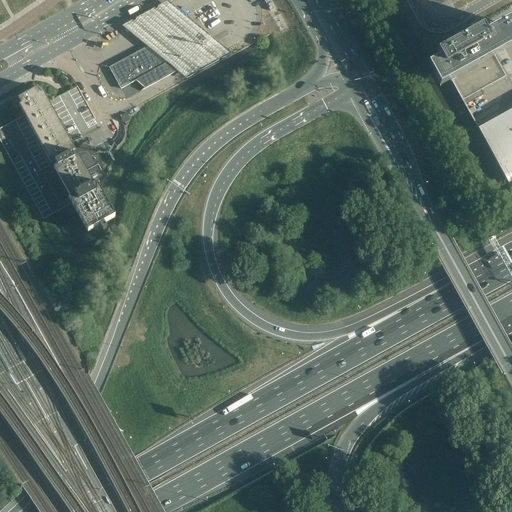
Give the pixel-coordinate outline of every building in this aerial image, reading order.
[(270,0),(266,0),(265,1),(270,11),(276,9),(270,0)] [(169,2),(123,27),(188,82),(235,57),(169,2)] [(492,56),(511,44),(511,28),(505,16),(481,30),(478,24),(433,49),(436,54),(424,61),(438,87),(450,80),(465,106),(484,95),(481,90),(504,78),(492,56)] [(175,73),(169,62),(166,64),(146,48),(137,53),(109,68),(121,89),(140,79),(146,89),(175,73)] [(94,150),(92,148),(90,151),(89,151),(87,151),(87,149),(84,145),(75,150),(43,92),(41,93),(38,87),(18,98),(21,104),(19,105),(25,115),(0,128),(0,141),(43,219),(71,204),(88,235),(117,219),(97,183),(99,182),(102,177),(102,175),(103,172),(103,170),(103,169),(103,167),(102,166),(102,163),(102,162),(101,161),(100,159),(99,156),(98,155),(96,152),(94,150)] [(511,108),(478,128),(477,128),(509,183),(511,181),(511,108)]
